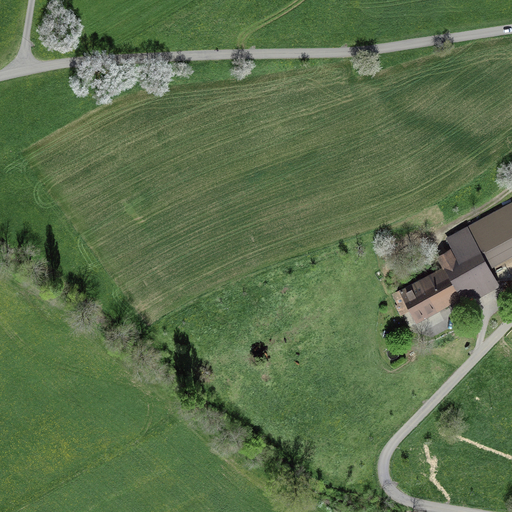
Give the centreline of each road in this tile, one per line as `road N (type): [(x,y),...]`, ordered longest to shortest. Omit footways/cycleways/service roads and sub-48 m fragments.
road 1 (unclassified): [(0,75),(84,60),(344,52),(511,29)]
road 2 (unclassified): [(511,319),(384,458),(384,478),(396,495),(463,511)]
